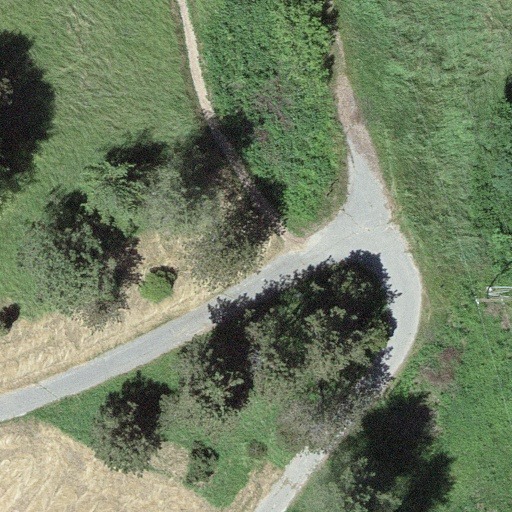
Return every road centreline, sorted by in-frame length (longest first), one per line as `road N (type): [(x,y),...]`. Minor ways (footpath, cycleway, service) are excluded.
road 1 (track): [(0,403),(115,358),(295,264),(371,243)]
road 2 (track): [(268,511),(386,357),(406,293),(393,261),(371,243)]
road 3 (track): [(371,243),(329,0)]
